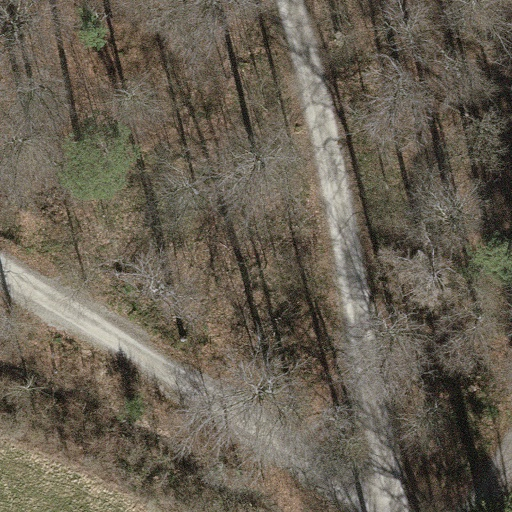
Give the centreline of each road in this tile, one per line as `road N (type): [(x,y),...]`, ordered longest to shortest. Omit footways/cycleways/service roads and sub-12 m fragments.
road 1 (track): [(395,511),(311,62),(290,0)]
road 2 (track): [(0,266),(368,511)]
